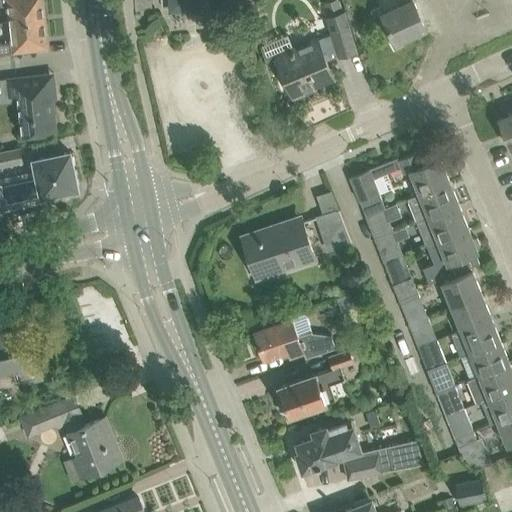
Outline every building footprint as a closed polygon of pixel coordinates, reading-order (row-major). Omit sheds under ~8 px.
[(0,0),(0,5),(9,4),(11,22),(44,19),(41,0),(0,0)] [(324,16),(343,8),(339,0),(333,0),(320,5),(324,16)] [(398,0),(401,5),(383,14),(380,7),(370,11),(377,25),(386,21),(387,24),(388,25),(383,28),(394,49),(413,38),(412,34),(426,27),(414,0),(413,0),(398,0)] [(356,50),(350,31),(344,11),(329,16),(333,31),(294,48),(288,32),(262,43),(269,66),(279,62),(285,77),(293,96),(314,87),(313,84),(333,76),(323,53),(338,47),(340,55),(356,50)] [(0,53),(9,52),(9,51),(30,49),(30,48),(47,46),(44,19),(11,22),(13,41),(0,42),(0,53)] [(23,134),(37,132),(57,130),(52,85),(33,87),(32,76),(37,76),(37,75),(17,77),(7,78),(9,96),(18,95),(19,101),(23,134)] [(511,112),(499,118),(511,148),(511,112)] [(0,152),(0,165),(22,161),(19,148),(0,152)] [(399,157),(350,176),(366,215),(385,208),(374,179),(401,168),(403,173),(409,170),(418,194),(450,181),(441,157),(424,164),(419,150),(399,158),(399,157)] [(70,151),(51,155),(34,159),(38,177),(4,185),(8,202),(72,189),(71,186),(74,182),(77,181),(70,151)] [(450,181),(418,194),(407,199),(416,221),(459,204),(450,181)] [(459,204),(416,221),(425,245),(439,239),(469,227),(459,204)] [(366,215),(375,238),(394,230),(385,208),(366,215)] [(323,214),(322,215),(334,250),(335,249),(351,243),(352,243),(345,224),(339,209),(338,209),(323,214)] [(260,229),(242,235),(254,270),(275,263),(277,270),(315,257),(303,221),(262,235),(260,229)] [(429,283),(461,270),(480,263),(476,252),(478,251),(469,227),(439,239),(447,258),(423,268),(429,283)] [(375,238),(384,261),(403,253),(394,230),(375,238)] [(393,284),(412,276),(403,253),(384,261),(393,284)] [(453,305),(482,293),(473,270),(443,282),(453,305)] [(403,307),(414,303),(421,300),(418,292),(400,299),(403,307)] [(462,328),(492,316),(482,293),(453,305),(462,328)] [(331,335),(313,332),(306,313),(256,329),(265,357),(289,349),(291,354),(303,350),(305,358),(336,348),(331,335)] [(409,323),(412,331),(431,323),(428,316),(409,323)] [(460,355),(471,351),(501,339),(492,316),(462,328),(451,333),(460,355)] [(44,363),(39,364),(33,332),(0,338),(0,371),(18,368),(22,384),(42,379),(42,377),(41,375),(46,374),(44,363)] [(381,348),(391,344),(387,335),(377,339),(381,348)] [(437,338),(418,346),(428,369),(446,362),(437,338)] [(471,351),(480,374),(510,362),(501,339),(471,351)] [(289,414),(308,408),(326,402),(335,399),(330,384),(345,379),(341,366),(354,361),(350,348),(330,355),(334,367),(279,386),(289,414)] [(428,369),(437,393),(456,385),(446,362),(428,369)] [(481,401),(511,388),(511,367),(510,362),(480,374),(467,380),(476,403),(481,401)] [(446,416),(465,408),(456,385),(437,393),(446,416)] [(491,423),(498,420),(511,414),(511,388),(481,401),(491,423)] [(36,411),(20,418),(27,437),(57,425),(58,427),(65,424),(83,475),(105,466),(123,459),(123,458),(122,458),(115,439),(109,442),(99,419),(84,425),(79,413),(81,412),(75,396),(56,403),(36,411)] [(449,423),(460,418),(468,415),(465,408),(446,416),(449,423)] [(511,414),(498,420),(500,426),(508,444),(511,442),(511,414)] [(326,425),(313,430),(315,436),(297,442),(300,451),(297,452),(303,469),(337,458),(337,457),(361,448),(352,419),(327,428),(326,425)] [(455,438),(458,446),(477,439),(474,430),(455,438)] [(361,448),(343,454),(348,477),(381,471),(402,467),(424,462),(419,438),(362,451),(361,448)] [(460,502),(487,497),(482,477),(456,483),(460,502)] [(99,511),(144,511),(138,496),(99,511)] [(377,511),(371,498),(369,499),(368,496),(355,501),(356,505),(342,511),(341,510),(339,511),(338,511),(403,511),(402,508),(393,511),(377,511)] [(440,500),(443,509),(455,505),(452,497),(440,500)]
